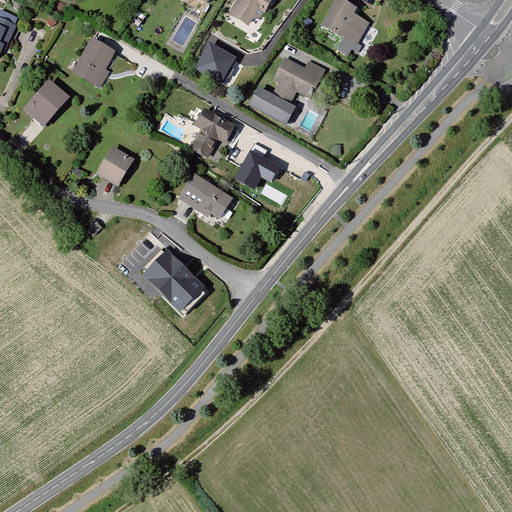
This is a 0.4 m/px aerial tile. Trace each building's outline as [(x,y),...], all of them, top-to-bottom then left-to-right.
[(242,0),(237,9),(243,13),(241,17),(249,23),(253,18),(262,15),(263,13),(265,10),(267,11),(274,0),(242,0)] [(344,35),(356,42),(361,33),(365,35),(371,25),(371,24),(361,18),(360,17),(358,20),(353,18),(359,9),(359,8),(345,0),(343,0),(327,28),(342,37),(344,35)] [(243,13),(237,9),(234,13),(241,17),(243,13)] [(12,29),(11,31),(0,24),(0,52),(1,53),(6,43),(11,45),(17,32),(12,29)] [(361,33),(356,42),(360,45),(365,35),(361,33)] [(236,57),(210,42),(194,68),(221,83),(236,57)] [(75,77),(95,88),(103,74),(113,55),(92,45),(75,77)] [(274,100),(259,92),(251,107),(285,126),(290,118),(294,111),(288,108),(296,93),(309,100),(319,81),(320,82),(325,74),(311,66),(307,73),(287,63),(276,82),(282,85),(274,100)] [(103,74),(95,88),(100,91),(108,77),(103,74)] [(35,107),(53,118),(67,101),(51,89),(35,107)] [(46,126),(53,118),(35,107),(30,113),(46,126)] [(206,132),(195,150),(208,157),(218,139),(226,142),(233,128),(205,114),(198,127),(198,128),(200,128),(206,132)] [(280,167),(250,149),(234,178),(254,190),(262,177),(271,182),(280,167)] [(118,151),(114,158),(132,169),(136,161),(118,151)] [(132,169),(114,158),(106,175),(123,184),(132,169)] [(192,188),(188,195),(216,214),(222,219),(223,218),(233,203),(209,188),(207,191),(195,183),(192,188)] [(216,214),(188,195),(185,200),(207,214),(213,218),(216,214)] [(97,226),(91,233),(96,238),(104,232),(97,226)] [(169,252),(145,275),(181,313),(205,289),(169,252)]
